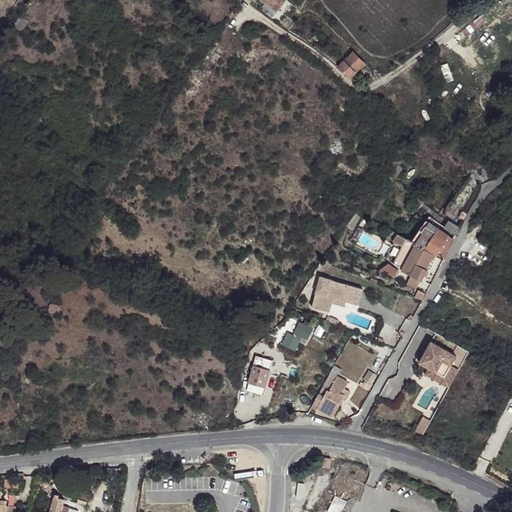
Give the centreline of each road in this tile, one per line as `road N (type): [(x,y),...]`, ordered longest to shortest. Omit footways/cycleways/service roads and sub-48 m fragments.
road 1 (unclassified): [(346,441),(487,187),(511,168)]
road 2 (tertiary): [(346,441),(511,501)]
road 3 (tertiary): [(135,447),(277,435)]
road 4 (tertiary): [(0,464),(135,447)]
